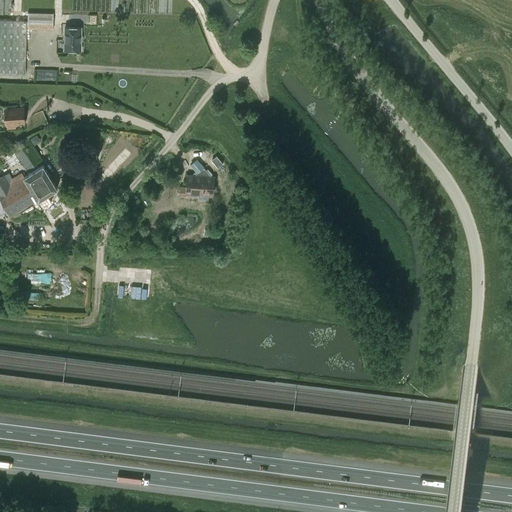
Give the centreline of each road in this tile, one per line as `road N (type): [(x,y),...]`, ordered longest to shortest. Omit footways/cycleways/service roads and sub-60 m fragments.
road 1 (residential): [(453,511),(478,288),(465,204),(348,59),(320,0)]
road 2 (motorway): [(511,496),(0,431)]
road 3 (motorway): [(0,459),(416,511)]
road 4 (unclassified): [(133,183),(219,83),(254,75),(273,0)]
road 5 (unclassified): [(511,153),(388,0)]
